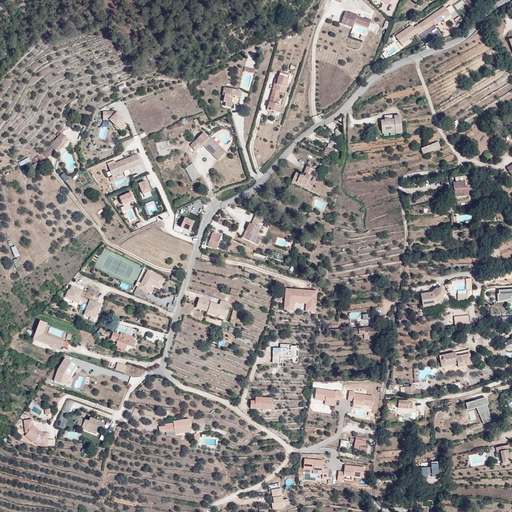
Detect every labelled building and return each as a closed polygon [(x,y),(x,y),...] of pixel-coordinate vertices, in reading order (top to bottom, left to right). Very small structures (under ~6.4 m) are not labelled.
[(427,15),(422,18),(429,29),(443,20),(445,23),(453,18),(445,6),(429,17),(427,15)] [(354,23),(368,28),(371,20),(366,18),(366,20),(357,16),(357,15),(349,12),(349,14),(345,12),(343,19),(347,20),(345,25),(353,27),(354,23)] [(422,18),(417,22),(424,33),(429,29),(422,18)] [(436,28),(445,23),(443,20),(434,26),(436,28)] [(417,22),(396,37),(401,44),(417,33),(419,36),(424,33),(417,22)] [(411,42),(409,39),(401,44),(404,48),(411,42)] [(395,43),(389,47),(392,52),(398,48),(395,43)] [(274,84),(272,89),(273,90),(268,108),(271,109),(270,111),(280,113),(282,106),(277,104),(280,92),(285,93),(287,87),(286,87),(288,78),(279,76),(278,80),(277,84),(274,84)] [(238,105),(241,91),(224,88),(223,92),(226,92),(226,94),(225,94),(225,96),(223,102),(226,103),(225,106),(231,107),(232,103),(238,105)] [(127,123),(119,115),(118,116),(116,114),(116,112),(103,112),(103,118),(108,118),(108,120),(110,120),(117,127),(118,125),(122,128),(127,123)] [(402,133),(401,116),(394,116),(394,119),(381,121),(382,132),(395,130),(396,132),(396,134),(402,133)] [(106,139),(107,128),(100,127),(98,138),(106,139)] [(218,160),(226,152),(210,137),(209,138),(203,133),(190,145),(196,151),(202,145),(218,160)] [(225,144),(230,142),(225,133),(220,135),(225,144)] [(57,138),(50,146),(53,149),(57,153),(68,141),(61,134),(58,137),(57,138)] [(167,151),(166,145),(168,144),(168,143),(166,141),(157,143),(160,157),(171,154),(170,150),(167,151)] [(438,142),(421,149),(423,154),(433,150),(434,151),(441,148),(438,142)] [(331,149),(333,145),(328,144),(327,148),(326,148),(325,152),(329,154),(329,153),(331,149),(331,150),(331,149)] [(51,152),(53,149),(50,146),(43,153),(47,158),(52,153),(51,152)] [(112,176),(110,177),(111,181),(114,180),(113,176),(123,172),(129,170),(141,164),(137,154),(125,159),(125,161),(121,163),(120,161),(108,166),(112,176)] [(39,156),(32,160),(35,164),(35,163),(38,167),(42,165),(40,161),(41,160),(39,156)] [(29,157),(19,163),(21,166),(31,161),(29,157)] [(201,176),(193,163),(185,168),(192,181),(201,176)] [(314,170),(307,167),(304,173),(306,174),(305,177),(296,173),(292,181),(311,190),(314,183),(308,180),(310,176),(311,177),(314,170)] [(150,191),(146,181),(139,184),(143,194),(150,191)] [(465,181),(453,183),(455,197),(469,195),(468,188),(466,188),(465,186),(465,181)] [(134,200),(131,193),(120,197),(123,205),(134,200)] [(190,231),(194,222),(185,218),(181,227),(190,231)] [(251,224),(249,223),(246,230),(248,231),(245,238),(255,243),(258,236),(257,235),(260,229),(259,228),(260,226),(252,221),(251,224)] [(221,236),(212,233),(208,246),(216,249),(221,236)] [(15,245),(11,247),(15,257),(20,255),(15,245)] [(165,279),(148,271),(139,288),(137,287),(134,294),(145,298),(148,293),(148,292),(152,284),(160,288),(165,279)] [(68,291),(65,298),(77,303),(79,300),(80,296),(83,291),(72,286),(69,292),(68,291)] [(315,311),(315,303),(316,289),(285,286),(284,300),(283,309),(292,310),(292,301),(306,302),(305,310),(315,311)] [(433,294),(433,292),(421,294),(423,307),(427,306),(427,304),(435,302),(436,301),(437,303),(444,297),(443,296),(447,292),(441,286),(438,289),(433,294)] [(511,289),(499,291),(499,294),(497,294),(498,301),(506,300),(506,299),(511,298),(511,289)] [(201,293),(199,299),(219,305),(221,301),(221,299),(201,293)] [(221,301),(219,305),(199,299),(196,308),(207,312),(216,315),(217,314),(220,315),(222,310),(226,312),(229,304),(221,301)] [(90,301),(88,304),(84,315),(89,317),(89,315),(96,318),(101,305),(90,301)] [(470,324),(469,316),(455,317),(455,325),(470,324)] [(34,340),(60,349),(61,346),(57,345),(59,340),(65,342),(66,338),(70,340),(72,336),(63,332),(61,337),(49,333),(51,328),(45,325),(46,323),(40,321),(36,332),(37,332),(34,340)] [(376,332),(375,327),(354,328),(352,328),(352,335),(364,334),(364,333),(369,332),(369,336),(376,335),(376,332)] [(118,348),(118,350),(124,352),(127,345),(133,347),(136,341),(133,340),(129,338),(120,335),(113,332),(111,339),(117,342),(116,347),(118,348)] [(297,362),(298,361),(298,347),(291,346),(291,345),(280,344),(280,349),(273,348),(272,363),(283,363),(284,359),(292,359),(292,361),(293,362),(297,362)] [(455,352),(439,356),(441,367),(457,364),(458,367),(472,364),(470,353),(456,356),(455,352)] [(54,381),(65,384),(68,376),(69,377),(77,366),(65,358),(58,370),(54,381)] [(115,370),(124,373),(126,366),(118,363),(115,370)] [(405,387),(405,394),(420,394),(421,390),(415,390),(416,385),(411,385),(411,387),(405,387)] [(335,392),(315,390),(314,400),(325,401),(334,402),(334,400),(340,400),(341,392),(335,391),(335,392)] [(372,406),(373,396),(354,394),(354,392),(348,391),(347,400),(353,401),(352,403),(372,406)] [(255,397),(255,399),(250,399),(249,407),(255,408),(271,408),(271,397),(255,397)] [(409,401),(399,400),(399,401),(398,405),(398,408),(412,409),(412,402),(409,402),(409,401)] [(482,400),(469,403),(470,409),(480,407),(482,411),(478,412),(483,424),(491,420),(487,404),(483,405),(482,400)] [(470,409),(469,403),(466,404),(467,411),(476,408),(478,412),(482,411),(480,407),(470,409)] [(77,424),(82,427),(85,420),(80,418),(77,424)] [(82,427),(97,432),(101,422),(90,418),(89,421),(85,420),(82,427)] [(180,431),(191,429),(189,419),(173,421),(173,423),(165,424),(165,426),(159,427),(159,432),(166,432),(167,435),(176,436),(175,434),(180,433),(180,431)] [(42,433),(33,426),(33,420),(24,421),(25,432),(27,433),(25,435),(34,443),(34,442),(38,445),(41,446),(41,442),(48,442),(48,433),(42,433)] [(490,435),(491,442),(499,440),(498,433),(490,435)] [(366,450),(367,437),(354,436),(353,449),(366,450)] [(348,448),(349,441),(340,440),(339,447),(348,448)] [(509,445),(495,448),(497,453),(500,452),(502,463),(501,464),(501,466),(509,465),(509,462),(510,462),(507,450),(510,449),(509,445)] [(324,469),(324,461),(305,460),(304,470),(314,470),(324,471),(323,475),(323,478),(329,478),(329,469),(324,469)] [(430,461),(430,465),(420,466),(421,477),(438,476),(438,461),(430,461)] [(364,477),(365,467),(345,465),(345,472),(339,472),(338,480),(344,481),(344,479),(344,475),(354,476),(364,477)] [(282,496),(273,498),(274,502),(271,502),(272,509),(284,507),(284,505),(289,504),(288,499),(282,500),(282,496)]
